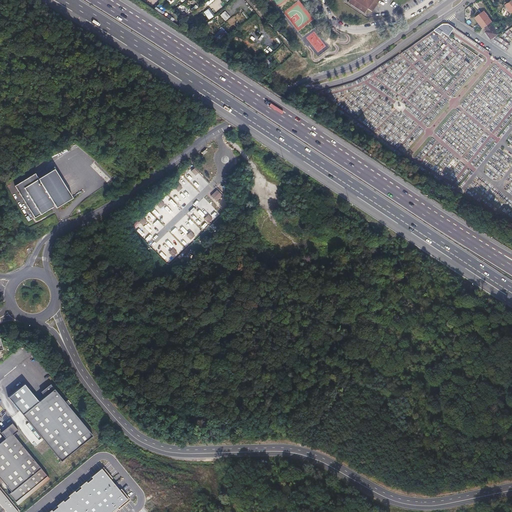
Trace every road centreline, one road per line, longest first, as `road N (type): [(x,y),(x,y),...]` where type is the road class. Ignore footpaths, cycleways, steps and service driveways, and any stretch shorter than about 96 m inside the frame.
road 1 (motorway): [(65,0),(511,290)]
road 2 (tertiary): [(64,342),(121,425),(163,450),(296,453),(407,504),(511,490)]
road 3 (motorway): [(501,258),(101,0)]
road 4 (tertiary): [(48,239),(283,93)]
road 5 (tertiary): [(283,93),(350,78),(448,14)]
road 6 (tertiary): [(442,5),(358,63),(283,93)]
road 7 (residential): [(320,0),(335,22),(353,30),(429,0)]
